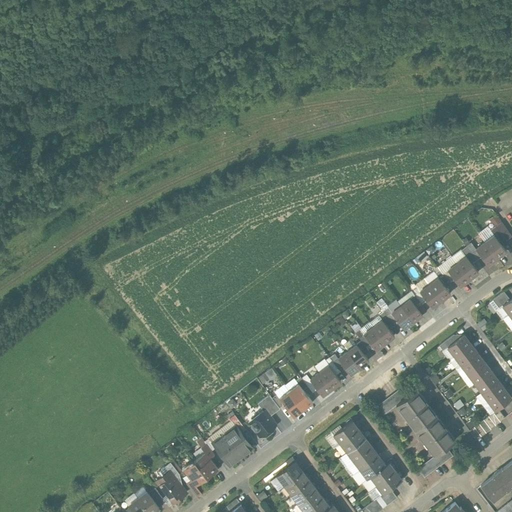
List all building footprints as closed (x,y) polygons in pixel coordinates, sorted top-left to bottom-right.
[(506,251),(494,235),(485,242),(497,258),(506,251)] [(497,258),(485,242),(475,249),(481,257),(487,265),(497,258)] [(475,249),(471,243),(466,246),(476,260),(481,257),(475,249)] [(476,260),(466,246),(461,250),(466,256),(472,264),(476,260)] [(466,256),(457,263),(469,279),(478,272),(472,264),(466,256)] [(457,263),(447,270),(455,280),(459,286),(469,279),(457,263)] [(443,274),(439,270),(435,273),(438,277),(445,287),(450,284),(450,283),(443,274)] [(455,280),(447,270),(443,274),(450,283),(455,280)] [(445,287),(438,277),(429,284),(441,300),(450,293),(445,287)] [(429,284),(419,291),(427,301),(431,307),(441,300),(429,284)] [(419,291),(416,287),(411,290),(415,295),(422,305),(427,301),(419,291)] [(503,292),(492,300),(498,308),(502,305),(509,300),(503,292)] [(422,305),(415,295),(410,299),(417,308),(422,305)] [(511,297),(509,300),(502,305),(509,314),(511,312),(511,297)] [(417,308),(410,299),(401,306),(413,322),(422,315),(417,308)] [(413,322),(401,306),(392,312),(391,313),(399,322),(403,329),(413,322)] [(399,322),(391,313),(392,312),(388,307),(383,311),(383,312),(394,326),(399,322)] [(394,326),(383,312),(378,315),(382,320),(389,329),(394,326)] [(389,329),(382,320),(373,327),(385,343),(394,336),(389,329)] [(373,327),(363,334),(371,343),(375,350),(385,343),(373,327)] [(363,334),(360,329),(355,333),(361,341),(366,347),(371,343),(363,334)] [(453,335),(439,346),(442,351),(447,347),(457,340),(453,335)] [(457,340),(447,347),(454,356),(470,344),(463,335),(457,340)] [(366,347),(361,341),(356,344),(363,354),(368,350),(366,347)] [(356,344),(347,351),(359,367),(368,360),(363,354),(356,344)] [(470,344),(454,356),(461,365),(477,353),(470,344)] [(359,367),(347,351),(338,358),(345,368),(350,374),(359,367)] [(477,353),(461,365),(468,374),(484,362),(477,353)] [(338,358),(334,354),(329,357),(340,371),(345,368),(338,358)] [(329,357),(325,361),(328,365),(335,375),(340,371),(329,357)] [(484,362),(468,374),(474,383),(490,371),(484,362)] [(335,375),(328,365),(319,372),(331,388),(340,381),(335,375)] [(490,371),(474,383),(481,392),(497,380),(490,371)] [(331,388),(319,372),(310,379),(317,389),(322,395),(331,388)] [(310,379),(306,375),(301,378),(307,386),(312,392),(317,389),(310,379)] [(301,378),(300,377),(296,380),(298,384),(303,390),(307,386),(301,378)] [(497,380),(481,392),(488,401),(504,389),(497,380)] [(303,390),(298,384),(288,391),(303,410),(312,403),(303,390)] [(401,387),(373,409),(379,418),(396,405),(408,396),(401,387)] [(408,396),(396,405),(401,413),(404,411),(412,422),(410,424),(415,431),(436,415),(427,404),(425,405),(423,402),(425,401),(417,389),(408,396)] [(504,389),(488,401),(495,410),(497,408),(511,398),(504,389)] [(303,410),(288,391),(279,398),(284,404),(293,417),(303,410)] [(269,394),(257,403),(263,411),(265,409),(270,416),(280,409),(279,408),(272,398),(269,394)] [(279,398),(277,395),(272,398),(279,408),(284,404),(279,398)] [(505,418),(497,408),(495,410),(493,412),(500,422),(505,418)] [(263,411),(258,414),(256,414),(252,417),(252,419),(253,420),(253,423),(252,423),(252,426),(254,429),(257,430),(261,436),(275,426),(273,423),(271,423),(272,418),(270,416),(265,409),(263,411)] [(500,422),(493,412),(488,416),(495,425),(500,422)] [(245,429),(234,415),(229,419),(234,426),(235,426),(240,433),(245,429)] [(436,415),(415,431),(421,438),(423,436),(431,447),(428,448),(434,456),(446,447),(455,440),(446,429),(444,431),(442,428),(444,426),(436,415)] [(495,425),(488,416),(483,419),(490,429),(495,425)] [(490,429),(483,419),(478,423),(486,432),(490,429)] [(352,420),(333,434),(340,443),(358,429),(352,420)] [(486,432),(478,423),(474,427),(481,436),(486,432)] [(234,426),(213,443),(230,465),(252,448),(240,433),(235,426),(234,426)] [(481,436),(474,427),(469,430),(476,440),(481,436)] [(358,429),(340,443),(347,452),(365,438),(358,429)] [(365,438),(347,452),(353,461),(372,446),(365,438)] [(372,446),(353,461),(360,469),(378,455),(372,446)] [(446,447),(434,456),(417,468),(421,473),(424,477),(453,455),(446,447)] [(218,469),(205,452),(194,461),(207,477),(218,469)] [(360,469),(359,470),(366,478),(369,476),(385,464),(379,455),(378,455),(360,469)] [(207,477),(194,461),(183,469),(191,480),(195,486),(196,486),(207,477)] [(296,461),(276,476),(284,486),(303,471),(296,461)] [(502,469),(492,476),(481,485),(492,500),(505,490),(511,485),(511,484),(511,461),(502,469)] [(179,474),(170,462),(164,466),(168,471),(169,471),(174,478),(179,474)] [(385,464),(369,476),(376,485),(395,470),(388,462),(385,464)] [(417,468),(413,471),(417,476),(421,473),(417,468)] [(376,485),(383,494),(385,492),(402,479),(395,470),(376,485)] [(168,471),(156,480),(173,503),(186,493),(174,478),(169,471),(168,471)] [(303,471),(284,486),(290,494),(310,480),(303,471)] [(191,480),(186,483),(190,489),(195,486),(191,480)] [(310,480),(290,494),(297,503),(316,489),(310,480)] [(196,486),(195,486),(190,489),(196,497),(201,493),(196,486)] [(316,489),(297,503),(304,511),(323,497),(316,489)] [(159,507),(147,491),(138,498),(148,511),(154,511),(153,511),(159,507)] [(392,501),(385,492),(383,494),(380,495),(387,504),(392,501)] [(387,504),(380,495),(375,499),(382,508),(387,504)] [(323,497),(304,511),(303,511),(321,511),(329,506),(323,497)] [(148,511),(138,498),(129,505),(133,511),(148,511)] [(382,508),(375,499),(371,503),(377,511),(382,508)] [(459,508),(454,502),(441,511),(463,511),(460,507),(459,508)] [(511,511),(511,507),(508,502),(495,511),(511,511)] [(376,511),(377,511),(371,503),(366,506),(370,511),(376,511)]
